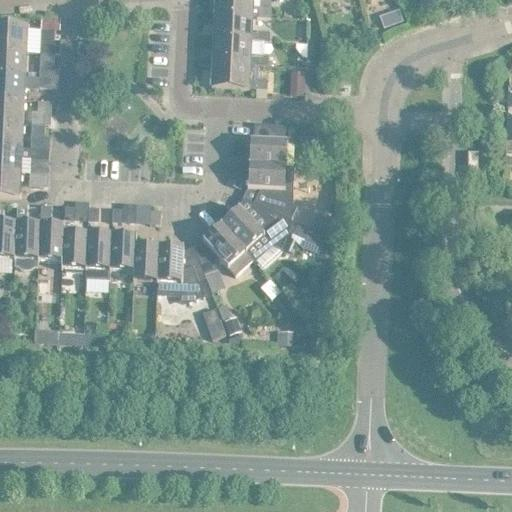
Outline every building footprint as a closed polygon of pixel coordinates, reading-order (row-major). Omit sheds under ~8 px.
[(220,14),(258,16),(258,15),(257,15),(262,15),(262,16),(276,17),(276,6),(263,6),(263,7),(257,7),(257,0),(222,0),(222,14),(220,14)] [(404,8),(398,10),(401,20),(402,22),(408,20),(407,18),(404,8)] [(219,37),(219,38),(257,40),(257,39),(256,39),(261,39),(261,40),(275,41),(275,30),(262,30),(261,31),(256,31),(257,16),(258,16),(220,14),(220,15),(222,15),(220,38),(219,37)] [(47,16),(47,28),(61,29),(64,29),(65,16),(47,16)] [(0,50),(32,51),(31,51),(32,28),(33,28),(33,27),(0,25),(0,50)] [(47,28),(46,38),(60,39),(61,29),(47,28)] [(218,61),(218,62),(256,64),(256,63),(254,63),(260,63),(260,64),(274,65),(274,54),(260,54),(260,55),(255,55),(255,40),(257,40),(219,38),(219,39),(220,39),(219,62),(218,61)] [(0,74),(31,75),(30,75),(31,52),(32,52),(32,51),(0,50),(0,74)] [(46,52),(45,62),(59,63),(59,53),(46,52)] [(256,64),(218,62),(218,63),(219,63),(218,85),(217,85),(217,87),(255,88),(255,87),(253,87),(259,87),(273,88),(273,78),(259,77),(259,79),(254,79),(254,64),(256,64)] [(0,98),(30,99),(28,99),(29,76),(31,76),(31,75),(0,74),(0,98)] [(45,76),(44,86),(58,87),(58,76),(45,76)] [(296,83),(295,95),(309,95),(309,84),(296,83)] [(0,122),(29,123),(27,123),(28,100),(30,100),(30,99),(0,98),(0,122)] [(43,100),(43,110),(57,111),(57,100),(43,100)] [(0,146),(27,147),(26,147),(27,124),(29,124),(29,123),(0,122),(0,146)] [(254,163),(254,164),(292,165),(291,165),(292,142),(293,142),(293,141),(322,142),(323,126),(293,125),(293,124),(259,123),(258,139),(256,139),(255,140),(257,140),(256,163),(254,163)] [(37,124),(36,134),(50,135),(51,124),(37,124)] [(0,170),(26,171),(25,171),(26,158),(49,159),(50,148),(27,147),(0,146),(0,170)] [(473,151),(473,175),(483,175),(483,151),(473,151)] [(253,188),(249,197),(297,220),(297,219),(302,206),(298,204),(300,167),(301,167),(301,166),(292,165),(254,164),(256,164),(254,187),(253,187),(253,188)] [(26,171),(0,170),(0,194),(25,196),(25,195),(24,194),(25,172),(26,172),(26,171)] [(227,222),(226,223),(259,259),(277,242),(285,246),(297,220),(249,197),(245,206),(244,207),(244,208),(228,223),(227,222)] [(19,259),(20,259),(21,222),(21,223),(6,222),(6,217),(8,217),(9,203),(0,202),(0,257),(19,258),(19,259)] [(43,260),(44,260),(45,223),(45,224),(30,223),(30,218),(32,218),(33,204),(22,204),(22,218),(23,218),(22,223),(22,222),(21,222),(20,259),(20,258),(43,259),(43,260)] [(44,259),(67,260),(68,260),(69,232),(70,232),(70,224),(69,224),(69,225),(54,224),(54,219),(56,219),(57,205),(46,205),(46,219),(47,219),(46,224),(46,223),(45,223),(44,260),(44,259)] [(70,206),(70,220),(80,220),(81,206),(70,206)] [(94,207),(94,221),(104,221),(104,207),(94,207)] [(118,208),(118,222),(128,222),(129,208),(118,208)] [(155,223),(166,224),(166,210),(156,209),(155,223)] [(334,215),(327,234),(337,238),(344,219),(334,215)] [(259,259),(226,223),(227,224),(210,239),(209,238),(208,239),(241,275),(259,259)] [(302,224),(296,237),(307,247),(314,229),(302,224)] [(314,229),(307,247),(323,253),(322,265),(339,266),(340,240),(314,229)] [(89,270),(91,270),(93,232),(92,232),(92,233),(70,232),(69,232),(68,260),(67,260),(67,269),(71,269),(72,272),(88,272),(89,270)] [(115,271),(117,233),(116,233),(116,234),(94,233),(94,232),(93,232),(91,270),(92,270),(92,269),(115,270),(115,271)] [(116,270),(139,271),(141,245),(142,234),(140,234),(140,235),(118,234),(118,233),(117,233),(115,271),(116,271),(116,270)] [(162,283),(163,283),(165,245),(164,245),(164,246),(141,245),(139,271),(138,282),(140,282),(140,280),(162,281),(162,283)] [(165,245),(163,283),(162,296),(163,296),(164,294),(186,295),(189,302),(208,295),(209,297),(210,296),(199,265),(188,269),(189,246),(188,246),(188,247),(165,246),(165,245)] [(219,259),(207,263),(210,274),(223,269),(219,259)] [(234,308),(225,311),(227,318),(236,315),(234,308)] [(241,316),(230,320),(235,334),(246,330),(241,316)] [(225,319),(212,324),(218,339),(231,334),(225,319)] [(40,329),(39,344),(51,344),(52,329),(40,329)] [(63,331),(63,345),(76,345),(77,332),(63,331)] [(282,331),(282,345),(299,345),(299,331),(282,331)] [(90,333),(89,346),(101,346),(102,333),(90,333)] [(301,335),(301,345),(320,345),(320,335),(301,335)]
